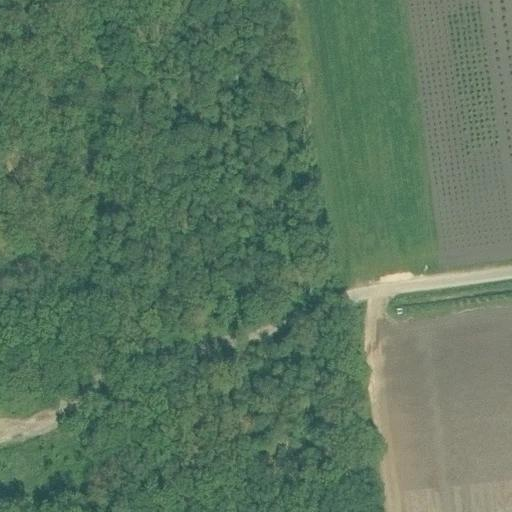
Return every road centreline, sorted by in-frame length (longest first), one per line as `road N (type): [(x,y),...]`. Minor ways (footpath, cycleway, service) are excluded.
road 1 (track): [(46,414),(136,368),(286,328),(345,301)]
road 2 (unclassified): [(345,301),(511,274)]
